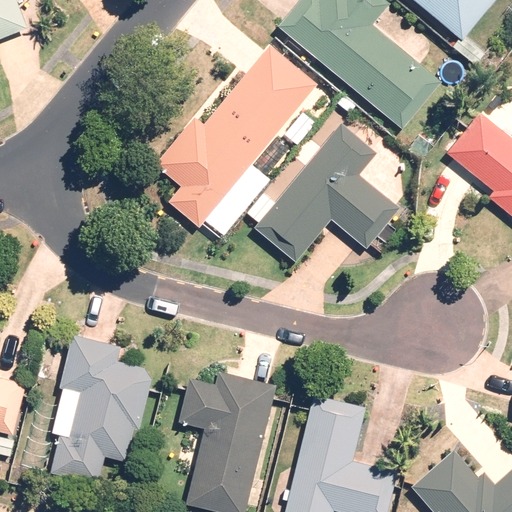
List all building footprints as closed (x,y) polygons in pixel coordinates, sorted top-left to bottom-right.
[(0,0),(0,38),(28,27),(16,0),(0,0)] [(298,0),(278,25),(403,127),(441,81),(372,25),(390,2),(387,0),(298,0)] [(494,0),(414,0),(459,37),(453,45),(466,56),(475,45),(464,37),(494,0)] [(231,187),(317,83),(270,44),(204,124),(194,116),(155,163),(181,184),(168,200),(199,226),(205,219),(224,234),(250,202),(231,187)] [(511,214),(511,136),(480,111),(447,152),(493,189),(488,196),(511,214)] [(378,152),(341,121),(275,201),(264,192),(248,212),(259,221),(254,227),(296,261),(331,218),(366,247),(400,207),(360,174),(378,152)] [(120,346),(71,334),(58,386),(62,387),(51,432),(59,434),(50,472),(98,484),(105,456),(126,461),(134,428),(139,429),(152,379),(144,367),(116,360),(120,346)] [(187,503),(225,511),(245,511),(277,384),(218,369),(215,382),(190,376),(179,421),(206,428),(187,503)] [(0,430),(13,434),(26,384),(0,377),(0,430)] [(366,406),(314,393),(285,511),(333,511),(334,509),(345,511),(387,511),(398,470),(353,459),(366,406)] [(15,439),(0,435),(0,453),(11,456),(15,439)] [(511,511),(511,467),(495,483),(484,471),(478,475),(455,448),(412,486),(434,511),(511,511)]
